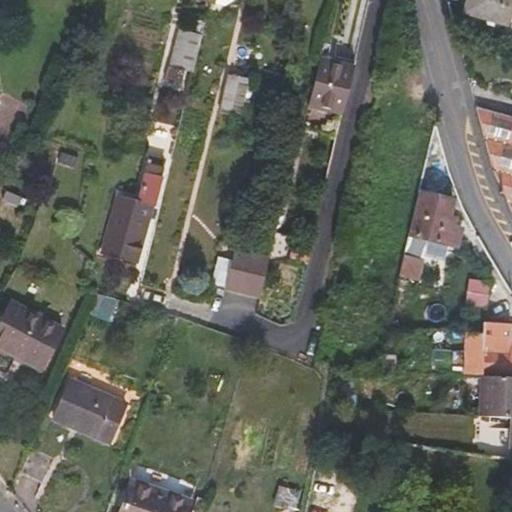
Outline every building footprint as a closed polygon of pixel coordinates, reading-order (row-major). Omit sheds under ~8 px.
[(222,8),(228,4),(229,0),(211,0),(210,5),(222,8)] [(511,0),(467,0),(464,12),(506,25),(511,3),(511,0)] [(164,81),(178,84),(182,70),(189,72),(198,37),(176,31),(164,81)] [(318,63),(352,72),(353,65),(319,57),(318,63)] [(318,63),(307,106),(341,115),(352,72),(318,63)] [(247,81),(226,76),(217,113),(238,118),(247,81)] [(94,106),(85,103),(78,119),(87,123),(94,106)] [(511,117),(476,107),(494,170),(509,205),(511,210),(511,117)] [(124,219),(114,258),(135,264),(150,207),(148,206),(155,177),(153,177),(157,160),(143,157),(139,173),(138,173),(126,220),(124,219)] [(419,192),(410,236),(427,240),(457,247),(462,227),(453,225),(455,217),(450,216),(453,200),(419,192)] [(111,216),(100,255),(114,258),(124,219),(111,216)] [(273,233),(268,252),(283,256),(288,236),(273,233)] [(427,240),(410,236),(404,258),(422,262),(427,240)] [(232,252),(223,289),(237,293),(247,256),(232,252)] [(237,293),(257,298),(266,261),(247,256),(237,293)] [(422,262),(404,258),(400,275),(418,279),(422,262)] [(93,294),(85,313),(106,321),(114,300),(93,294)] [(10,303),(0,320),(0,350),(38,370),(59,330),(10,303)] [(481,334),(481,376),(511,377),(511,352),(509,352),(510,324),(481,323),(481,334)] [(510,418),(511,418),(511,377),(481,376),(480,376),(477,416),(510,418)] [(69,381),(52,419),(105,443),(122,405),(69,381)] [(31,448),(20,474),(42,484),(53,458),(31,448)] [(129,480),(118,511),(185,511),(190,501),(129,480)] [(273,505),(294,511),(299,494),(278,487),(273,505)]
